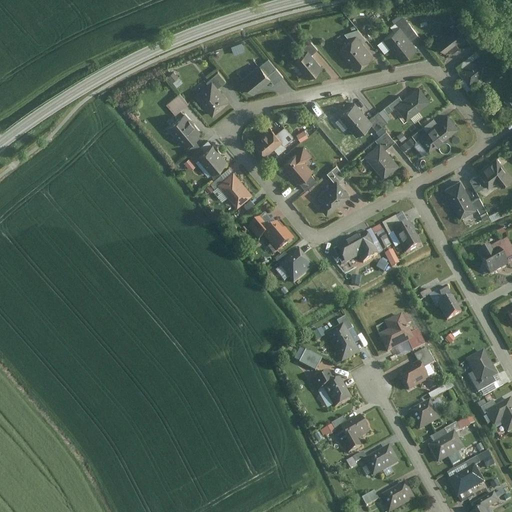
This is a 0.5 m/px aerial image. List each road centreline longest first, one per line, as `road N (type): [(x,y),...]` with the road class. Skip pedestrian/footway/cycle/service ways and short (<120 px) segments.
road 1 (residential): [(410,188),(488,142),(430,68),(249,110),(224,132),(313,240)]
road 2 (secondary): [(305,0),(150,53),(0,144)]
road 3 (residential): [(443,511),(370,371)]
road 4 (residential): [(479,306),(410,188)]
